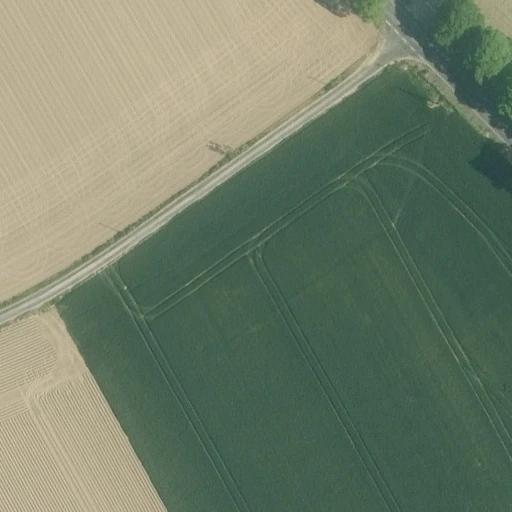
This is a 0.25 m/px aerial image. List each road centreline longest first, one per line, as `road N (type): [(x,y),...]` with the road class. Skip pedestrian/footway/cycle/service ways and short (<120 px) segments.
road 1 (residential): [(0,311),(53,289),(419,26)]
road 2 (secondary): [(511,121),(419,26)]
